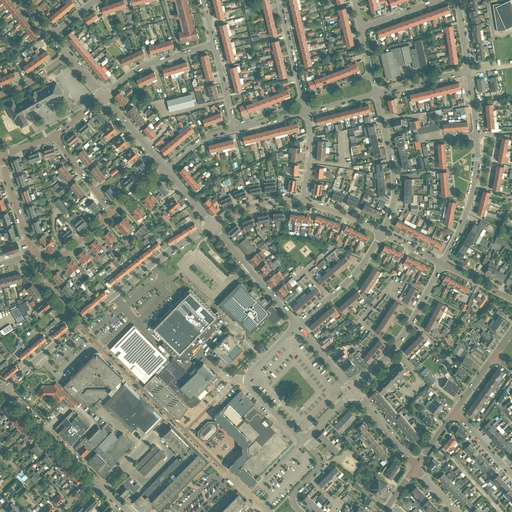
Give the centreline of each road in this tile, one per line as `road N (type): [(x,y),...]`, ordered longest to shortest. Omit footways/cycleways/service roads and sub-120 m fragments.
road 1 (residential): [(442,264),(475,169),(468,71)]
road 2 (residential): [(78,324),(212,224)]
road 3 (residential): [(352,390),(406,330),(442,264)]
road 4 (residential): [(381,232),(394,184),(375,93)]
road 5 (residential): [(298,324),(212,224)]
road 6 (residential): [(93,478),(2,387)]
road 7 (residential): [(381,232),(351,277),(298,324)]
road 8 (residential): [(103,96),(143,65),(213,44)]
